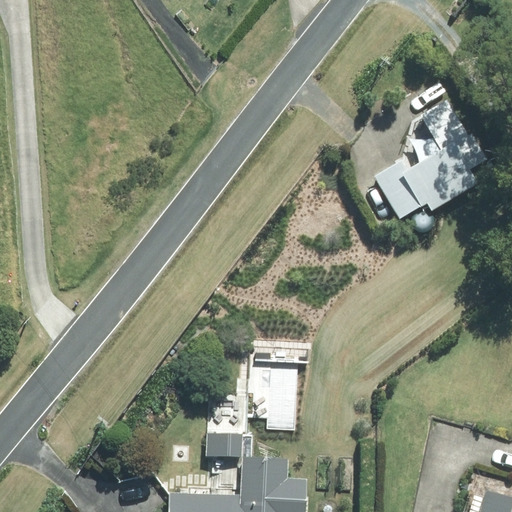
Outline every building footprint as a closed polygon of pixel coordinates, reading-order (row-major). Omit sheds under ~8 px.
[(426,213),(473,185),(465,171),(485,160),(468,132),(465,134),(445,100),(416,116),(436,151),(403,170),(398,161),(371,177),(396,219),(421,204),(426,213)] [(415,427),(396,425),(391,466),(409,469),(415,427)] [(296,511),(298,487),(281,486),(282,464),(247,462),(248,438),(204,436),(203,461),(235,462),(233,499),(165,496),(164,511),(296,511)] [(117,469),(125,457),(114,449),(106,461),(117,469)] [(511,511),(511,499),(483,492),(477,511),(511,511)]
